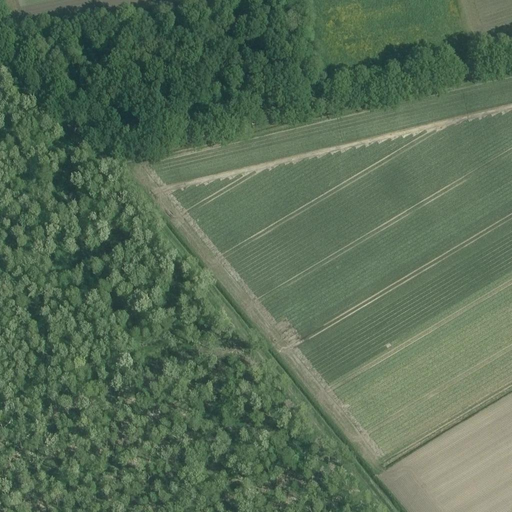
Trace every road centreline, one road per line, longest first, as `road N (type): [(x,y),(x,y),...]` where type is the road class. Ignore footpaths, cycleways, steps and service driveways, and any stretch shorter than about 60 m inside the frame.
road 1 (unclassified): [(511,62),(130,146),(91,134),(57,108),(0,33)]
road 2 (track): [(91,134),(410,511)]
